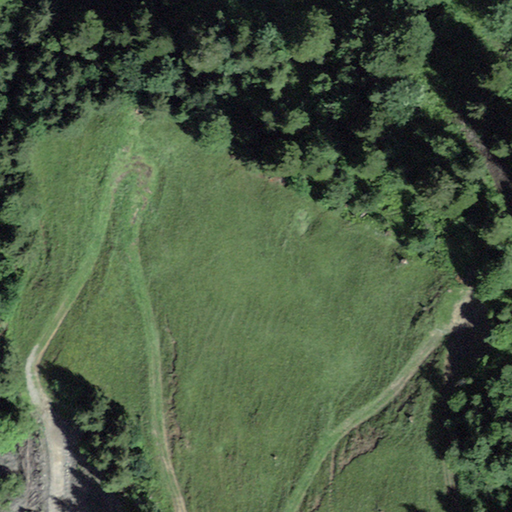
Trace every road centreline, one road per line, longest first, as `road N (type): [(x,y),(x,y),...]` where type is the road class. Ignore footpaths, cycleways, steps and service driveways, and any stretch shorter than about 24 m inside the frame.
road 1 (track): [(41,511),(48,462),(26,378),(129,163),(139,159),(149,172),(126,232),(149,354),(153,448),(173,511)]
road 2 (track): [(287,511),(324,443),(390,395),(448,327),(454,339),(445,409),(455,511)]
